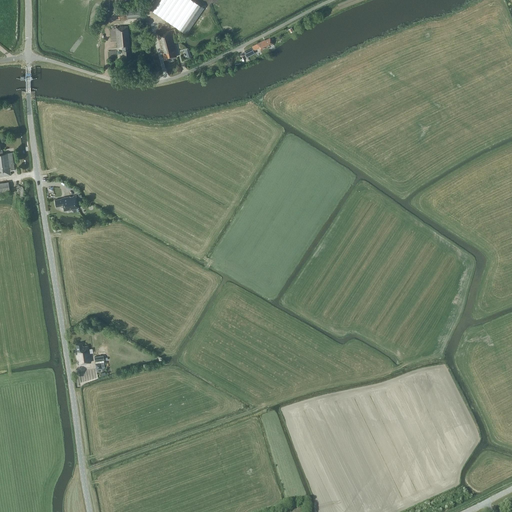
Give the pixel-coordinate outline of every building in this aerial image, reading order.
[(184,32),(201,7),(191,0),(153,0),(149,8),(184,32)] [(127,18),(137,17),(137,16),(143,16),(142,4),(126,6),(127,18)] [(130,56),(129,49),(127,26),(119,26),(119,27),(116,27),(117,48),(121,48),(122,57),(130,56)] [(162,53),(164,60),(176,56),(174,50),(175,49),(173,41),(177,40),(174,29),(166,31),(165,30),(156,33),(162,53)] [(273,44),(270,38),(265,41),(264,40),(257,44),(257,45),(252,48),(254,51),(259,48),(261,51),(268,47),(268,46),(273,44)] [(0,149),(0,175),(12,174),(11,169),(14,169),(11,152),(1,153),(0,149)] [(8,182),(0,183),(2,192),(10,191),(8,182)] [(62,199),(55,200),(56,207),(63,205),(65,211),(79,208),(76,196),(62,198),(62,199)] [(75,351),(78,364),(91,362),(88,349),(90,349),(89,345),(82,346),(82,343),(76,344),(77,351),(75,351)] [(95,362),(95,363),(96,372),(102,371),(105,367),(104,361),(103,355),(94,357),(95,362)]
